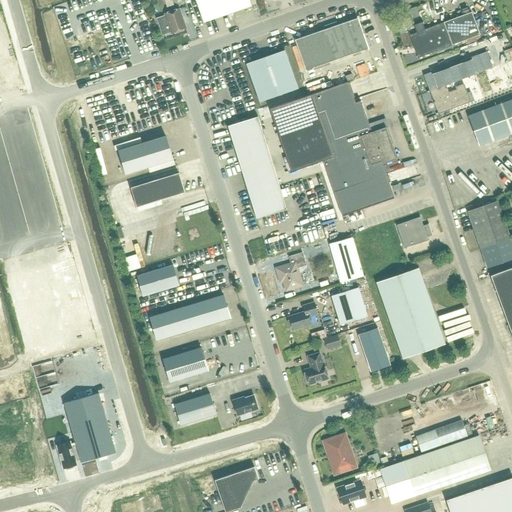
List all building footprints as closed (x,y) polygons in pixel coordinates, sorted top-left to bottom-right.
[(195,0),(203,22),(227,14),(222,0),(195,0)] [(222,0),(227,14),(251,6),(248,0),(222,0)] [(171,34),(186,29),(179,9),(164,14),(165,16),(157,19),(163,35),(171,32),(171,34)] [(413,25),(414,25),(416,32),(410,35),(408,31),(418,58),(418,57),(480,34),(471,12),(424,29),(422,22),(423,22),(422,21),(412,25),(413,25)] [(369,49),(363,33),(358,17),(294,39),(305,71),(369,49)] [(215,22),(211,25),(215,33),(220,31),(215,22)] [(284,50),(246,64),(259,102),(298,89),(284,50)] [(448,92),(446,85),(445,84),(491,67),(486,53),(440,70),(440,73),(425,78),(438,113),(470,101),(465,89),(457,92),(456,89),(448,92)] [(491,58),(494,64),(502,60),(499,54),(491,58)] [(305,74),(299,76),(302,88),(308,86),(305,74)] [(308,93),(327,88),(325,81),(306,87),(308,93)] [(383,164),(397,159),(386,127),(372,132),(361,101),(355,103),(348,82),(269,109),(291,172),(323,161),(342,216),(394,198),(383,164)] [(206,114),(216,110),(211,94),(201,98),(206,114)] [(511,99),(468,116),(479,146),(511,133),(511,99)] [(258,117),(227,126),(235,149),(265,140),(258,117)] [(165,136),(118,151),(125,174),(173,160),(165,136)] [(265,140),(235,149),(242,172),(272,163),(265,140)] [(272,163),(242,172),(249,195),(279,186),(272,163)] [(160,200),(184,192),(179,174),(178,173),(149,182),(130,188),(136,207),(160,200)] [(279,186),(249,195),(256,218),(286,209),(279,186)] [(474,230),(503,220),(497,201),(467,211),(474,230)] [(432,236),(433,235),(428,223),(428,224),(423,226),(420,217),(396,225),(404,248),(428,240),(427,236),(432,235),(432,236)] [(480,249),(510,239),(503,220),(474,230),(480,249)] [(352,237),(329,244),(340,283),(363,276),(352,237)] [(511,245),(510,239),(480,249),(487,268),(511,259),(511,245)] [(289,290),(294,289),(294,287),(301,285),(296,268),(306,265),(302,252),(288,257),(291,264),(276,269),(279,277),(282,277),(284,282),(283,283),(285,288),(286,289),(286,290),(287,289),(289,290)] [(172,265),(153,271),(137,276),(143,296),(166,289),(179,285),(172,265)] [(511,267),(490,276),(511,335),(511,267)] [(402,359),(445,344),(418,268),(376,282),(402,359)] [(340,325),(367,316),(358,287),(331,296),(340,325)] [(223,295),(181,308),(149,317),(156,341),(196,329),(230,318),(223,295)] [(317,313),(314,302),(302,306),(304,312),(287,317),(291,331),(312,324),(309,316),(317,313)] [(360,331),(372,370),(392,364),(380,325),(360,331)] [(327,350),(341,345),(337,335),(324,339),(327,350)] [(201,347),(162,359),(170,382),(208,371),(201,347)] [(308,385),(328,379),(323,364),(322,364),(319,353),(307,356),(311,368),(303,370),(308,385)] [(412,393),(427,388),(425,382),(410,388),(412,393)] [(98,393),(64,403),(75,442),(70,444),(70,442),(56,445),(63,469),(66,468),(66,470),(74,467),(74,465),(76,465),(75,461),(80,460),(81,462),(115,453),(98,393)] [(180,425),(216,414),(210,394),(174,405),(180,425)] [(253,396),(243,399),(242,398),(232,401),(237,418),(258,412),(253,396)] [(14,411),(0,414),(0,435),(10,474),(30,469),(14,411)] [(421,452),(467,436),(462,420),(415,436),(421,452)] [(356,467),(356,464),(355,461),(353,459),(345,434),(323,441),(328,455),(331,454),(333,459),(332,460),(334,465),(335,466),(338,473),(348,469),(351,469),(353,469),(356,467)] [(478,435),(402,461),(379,469),(391,503),(414,495),(490,470),(478,435)] [(254,467),(230,475),(214,480),(225,511),(226,511),(240,507),(254,480),(258,479),(254,467)] [(336,480),(337,486),(347,483),(346,477),(336,480)] [(511,511),(511,477),(445,500),(449,511),(511,511)] [(337,488),(343,504),(365,496),(360,481),(337,488)] [(404,511),(431,511),(428,501),(404,509),(404,511)]
